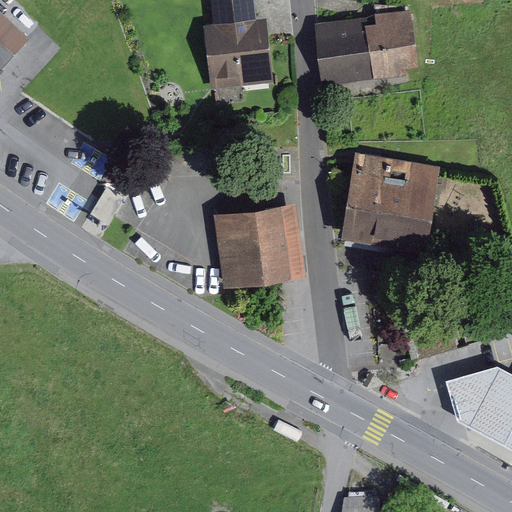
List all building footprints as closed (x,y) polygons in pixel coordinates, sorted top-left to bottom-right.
[(0,0),(0,75),(39,31),(3,0),(0,0)] [(211,0),(214,24),(257,19),(255,0),(211,0)] [(412,13),(330,20),(334,73),(417,66),(412,13)] [(214,24),(204,25),(211,89),(274,82),(267,18),(257,19),(214,24)] [(440,161),(358,154),(350,236),(432,243),(435,210),(491,215),(495,179),(438,174),(440,161)] [(89,214),(107,225),(124,197),(106,186),(89,214)] [(297,204),(215,215),(225,288),(275,281),(307,277),(297,204)]
